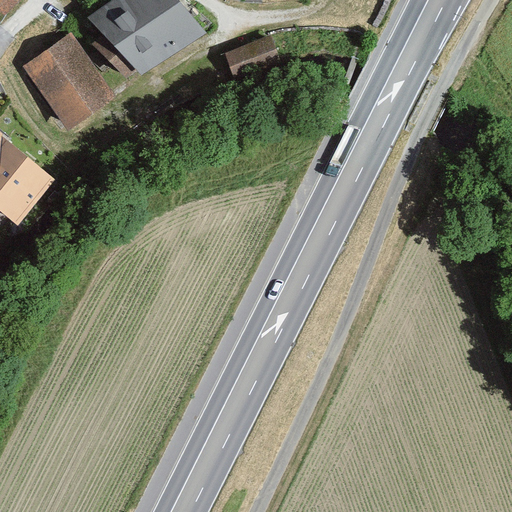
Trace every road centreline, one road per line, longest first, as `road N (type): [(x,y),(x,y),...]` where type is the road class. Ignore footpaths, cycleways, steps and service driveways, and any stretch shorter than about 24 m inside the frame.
road 1 (primary): [(437,0),(181,511)]
road 2 (track): [(491,0),(416,140),(340,334),(257,511)]
